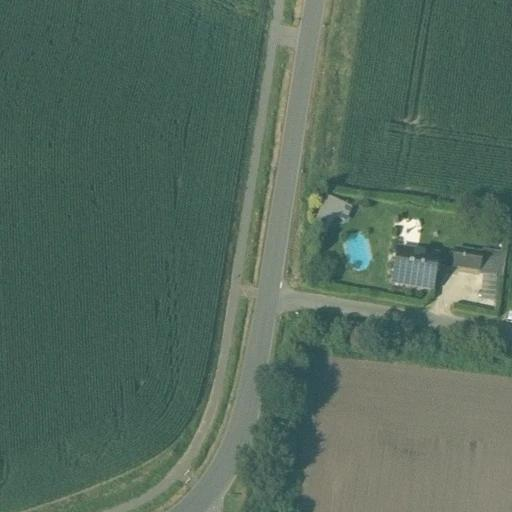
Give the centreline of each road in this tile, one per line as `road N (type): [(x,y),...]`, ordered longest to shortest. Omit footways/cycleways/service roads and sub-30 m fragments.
road 1 (tertiary): [(268,294),(315,0)]
road 2 (unclassified): [(268,294),(511,333)]
road 3 (tertiary): [(193,503),(239,423),(268,294)]
